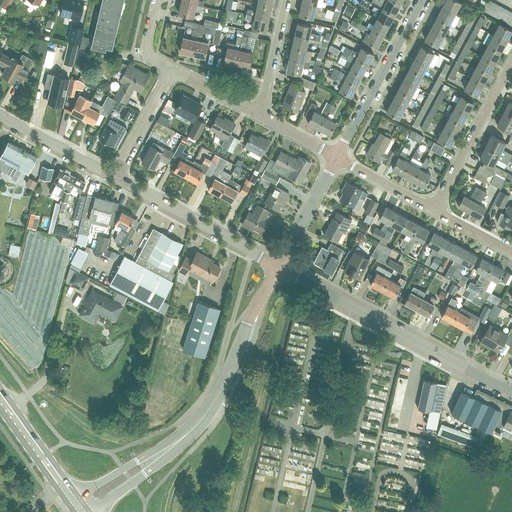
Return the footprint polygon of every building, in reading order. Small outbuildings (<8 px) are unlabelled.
[(3,0),(0,5),(8,10),(13,0),(3,0)] [(79,18),(84,1),(78,0),(63,0),(60,14),(79,18)] [(339,0),(335,10),(340,12),(344,2),(339,0)] [(395,15),(372,2),(371,3),(366,0),(365,0),(364,4),(381,13),(377,19),(390,25),(395,15)] [(379,0),(380,0),(379,0),(372,0),(372,2),(395,15),(401,4),(393,0),(379,0)] [(457,0),(445,0),(442,6),(456,13),(462,2),(457,0)] [(487,0),(483,9),(488,12),(494,2),(490,0),(487,0)] [(197,5),(182,2),(179,14),(194,17),(197,5)] [(316,5),(302,2),(299,15),(314,18),(316,5)] [(494,2),(488,12),(493,15),(499,5),(494,2)] [(122,8),(101,3),(98,17),(119,21),(122,8)] [(255,15),(269,18),(272,6),(258,3),(256,10),(248,8),(247,13),(255,15)] [(345,8),(343,13),(350,17),(354,10),(355,9),(347,5),(345,8)] [(504,8),(499,5),(493,15),(498,18),(504,8)] [(456,13),(442,6),(437,17),(450,24),(456,13)] [(504,8),(498,18),(504,21),(509,10),(504,8)] [(336,21),(340,12),(335,10),(332,19),(336,21)] [(473,23),(477,14),(472,12),(468,20),(473,23)] [(252,27),(266,31),(269,18),(255,15),(252,27)] [(476,25),(480,27),(485,18),(481,16),(476,25)] [(115,35),(119,21),(98,17),(95,30),(115,35)] [(450,24),(437,17),(431,28),(444,35),(450,24)] [(369,23),(368,26),(372,29),(384,36),(390,25),(377,19),(374,25),(369,23)] [(218,29),(220,23),(205,20),(204,25),(205,26),(218,29)] [(372,29),(366,26),(359,22),(359,23),(352,20),(350,24),(357,28),(357,27),(367,32),(363,39),(378,47),(384,36),(372,29)] [(468,20),(462,31),(467,33),(473,23),(468,20)] [(180,52),(193,55),(198,30),(200,25),(185,21),(184,27),(193,29),(191,39),(184,38),(180,52)] [(295,35),(309,38),(318,40),(319,34),(310,32),(312,26),(298,22),(295,35)] [(343,22),(339,28),(345,31),(348,25),(343,22)] [(494,35),(506,41),(511,30),(511,29),(500,23),(494,35)] [(72,25),(68,41),(80,44),(84,28),(72,25)] [(205,26),(204,25),(200,25),(198,30),(193,55),(205,58),(208,43),(202,41),(205,26)] [(480,27),(476,25),(470,36),(475,38),(480,27)] [(444,35),(431,28),(425,39),(438,46),(444,35)] [(212,43),(218,45),(222,30),(216,29),(212,43)] [(225,62),(237,65),(245,29),(244,29),(243,36),(237,35),(235,43),(227,41),(225,48),(228,48),(225,62)] [(245,29),(237,65),(250,67),(253,52),(245,51),(248,36),(258,38),(259,33),(245,29)] [(112,49),(115,35),(95,30),(92,44),(106,47),(112,49)] [(227,32),(222,30),(218,45),(224,46),(227,32)] [(457,41),(461,44),(467,33),(462,31),(457,41)] [(327,32),(323,41),(328,43),(332,34),(327,32)] [(292,47),(306,50),(309,38),(295,35),(292,47)] [(506,41),(494,35),(488,45),(501,52),(506,41)] [(83,36),(80,48),(86,50),(89,37),(83,36)] [(464,46),(469,49),(475,38),(470,36),(464,46)] [(36,41),(34,51),(42,53),(45,43),(36,41)] [(328,43),(323,41),(320,51),(324,53),(328,43)] [(461,44),(457,41),(451,51),(456,54),(461,44)] [(68,43),(65,53),(75,55),(77,45),(68,43)] [(44,65),(44,67),(51,68),(52,63),(57,65),(57,64),(61,47),(48,44),(44,62),(45,62),(44,65)] [(362,47),(358,54),(343,45),(341,50),(368,65),(374,54),(362,47)] [(488,45),(482,56),(495,63),(501,52),(488,45)] [(332,46),(330,51),(337,55),(340,51),(332,46)] [(421,46),(415,57),(428,64),(434,53),(421,46)] [(459,57),(463,60),(469,49),(464,46),(459,57)] [(292,47),(289,59),(304,62),(306,50),(292,47)] [(80,50),(77,62),(83,63),(86,51),(80,50)] [(354,62),(351,68),(363,75),(368,65),(341,50),(340,50),(343,52),(340,56),(347,60),(347,59),(354,62)] [(2,74),(14,81),(20,71),(25,74),(31,63),(32,59),(22,54),(18,61),(11,57),(11,58),(2,53),(0,57),(0,63),(6,67),(2,74)] [(314,64),(319,66),(323,56),(318,55),(314,64)] [(495,63),(482,56),(476,67),(489,73),(495,63)] [(423,75),(428,64),(415,57),(410,68),(423,75)] [(453,68),(457,70),(463,60),(459,57),(453,68)] [(304,62),(289,59),(287,71),(301,74),(302,67),(308,69),(309,64),(304,62)] [(118,71),(124,74),(121,80),(123,82),(115,97),(126,102),(134,87),(140,91),(148,76),(129,65),(123,62),(118,71)] [(443,67),(441,71),(446,73),(450,65),(445,63),(443,67)] [(314,64),(312,71),(320,74),(322,68),(319,66),(314,64)] [(471,77),(483,84),(489,73),(476,67),(471,77)] [(357,85),(363,75),(351,68),(345,79),(357,85)] [(404,79),(417,86),(423,75),(410,68),(404,79)] [(452,80),(457,70),(453,68),(448,77),(452,80)] [(34,70),(29,79),(34,82),(39,73),(34,70)] [(435,82),(440,84),(446,73),(441,71),(435,82)] [(332,72),(329,77),(342,84),(339,89),(351,96),(357,85),(345,79),(338,76),(339,75),(332,72)] [(48,74),(44,88),(51,90),(48,103),(62,107),(69,79),(48,74)] [(78,78),(72,77),(69,91),(74,92),(78,78)] [(313,88),(315,83),(300,77),(298,83),(313,88)] [(483,84),(471,77),(465,89),(477,95),(483,84)] [(411,96),(417,86),(404,79),(398,89),(411,96)] [(435,82),(429,92),(434,95),(440,84),(435,82)] [(108,83),(101,85),(102,92),(109,90),(108,83)] [(297,111),(305,91),(290,85),(283,105),(297,111)] [(398,89),(392,100),(406,107),(411,96),(398,89)] [(437,97),(441,100),(446,91),(442,89),(437,97)] [(424,103),(429,106),(434,95),(429,92),(424,103)] [(71,111),(82,118),(91,101),(78,93),(75,99),(77,100),(71,111)] [(107,96),(103,102),(111,107),(115,100),(107,96)] [(194,120),(202,105),(183,96),(176,110),(194,120)] [(455,107),(467,114),(473,102),(461,96),(455,107)] [(432,108),(436,110),(441,100),(437,97),(432,108)] [(400,118),(406,107),(392,100),(386,111),(400,118)] [(91,101),(82,118),(93,124),(99,112),(102,114),(105,108),(91,101)] [(511,102),(509,101),(503,113),(511,117),(511,102)] [(308,123),(319,128),(325,116),(328,111),(331,104),(326,102),(320,113),(314,110),(317,105),(311,102),(305,115),(311,117),(308,123)] [(424,103),(418,114),(423,116),(429,106),(424,103)] [(328,111),(332,113),(336,107),(331,104),(328,111)] [(450,104),(447,109),(453,112),(450,118),(462,124),(467,114),(455,107),(450,104)] [(126,108),(120,117),(126,120),(132,111),(126,108)] [(426,119),(430,121),(436,110),(432,108),(426,119)] [(71,124),(74,120),(65,113),(62,117),(71,124)] [(511,117),(503,113),(497,125),(510,131),(511,127),(511,117)] [(423,116),(418,114),(413,124),(417,126),(423,116)] [(215,135),(224,140),(221,146),(228,149),(235,136),(230,133),(235,123),(228,119),(227,121),(217,116),(211,128),(217,131),(215,135)] [(325,116),(319,128),(330,134),(336,122),(325,116)] [(462,124),(450,118),(444,128),(456,135),(462,124)] [(127,127),(126,127),(126,128),(111,119),(99,139),(115,148),(127,127)] [(197,139),(205,123),(198,119),(189,134),(197,139)] [(426,119),(421,128),(425,131),(430,121),(426,119)] [(456,135),(444,128),(438,140),(450,146),(456,135)] [(412,130),(408,137),(414,140),(417,133),(412,130)] [(371,147),(367,155),(378,161),(380,157),(384,160),(383,162),(389,165),(395,152),(390,149),(387,154),(383,152),(391,138),(381,133),(373,147),(371,147)] [(262,156),(270,141),(263,138),(262,140),(252,134),(245,146),(262,156)] [(492,135),(485,147),(499,154),(510,160),(511,155),(511,154),(502,149),(506,143),(492,135)] [(175,170),(186,176),(194,162),(186,158),(189,153),(183,150),(186,144),(181,141),(173,155),(180,159),(175,170)] [(28,174),(37,158),(8,142),(0,157),(7,160),(6,162),(17,168),(15,173),(19,175),(21,170),(28,174)] [(444,148),(434,142),(433,143),(431,147),(430,149),(441,155),(444,148)] [(167,163),(173,152),(159,145),(157,149),(151,146),(142,162),(154,169),(160,159),(167,163)] [(393,168),(404,174),(416,152),(415,152),(409,163),(404,160),(407,154),(405,154),(408,148),(404,146),(398,157),(399,157),(393,168)] [(499,154),(485,147),(480,158),(494,165),(497,159),(507,164),(510,160),(499,154)] [(279,171),(289,177),(300,183),(311,162),(300,156),(298,160),(281,151),(275,162),(270,160),(265,168),(277,175),(279,171)] [(404,174),(414,180),(426,157),(423,163),(416,159),(419,154),(416,152),(404,174)] [(209,189),(220,195),(229,178),(232,174),(223,169),(228,160),(221,156),(217,163),(210,175),(212,177),(212,176),(215,178),(209,189)] [(202,171),(210,175),(217,163),(205,157),(201,165),(194,161),(194,162),(186,176),(197,182),(202,171)] [(426,157),(414,180),(424,186),(431,174),(424,171),(430,159),(426,157)] [(262,170),(267,160),(262,158),(257,167),(262,170)] [(480,165),(477,171),(487,177),(491,171),(480,165)] [(39,178),(43,179),(50,181),(53,169),(42,166),(39,178)] [(237,166),(234,172),(239,175),(242,169),(237,166)] [(505,178),(507,172),(495,166),(493,171),(505,178)] [(265,168),(261,176),(264,178),(275,184),(278,179),(280,176),(277,175),(265,168)] [(66,185),(71,175),(60,169),(52,184),(49,190),(61,196),(64,190),(65,191),(66,189),(64,188),(66,185)] [(487,177),(477,171),(474,177),(484,183),(487,177)] [(235,182),(229,178),(220,195),(231,201),(237,190),(245,194),(252,182),(255,183),(259,177),(250,172),(243,185),(236,181),(235,182)] [(505,180),(495,174),(490,183),(501,188),(505,180)] [(70,192),(72,188),(80,193),(86,183),(71,175),(66,185),(64,188),(66,189),(65,191),(70,192)] [(33,188),(36,182),(30,179),(26,184),(33,188)] [(347,182),(343,189),(345,190),(340,200),(359,209),(367,193),(362,191),(363,190),(347,182)] [(285,201),(289,194),(274,185),(265,202),(278,209),(283,199),(285,201)] [(458,206),(469,212),(481,190),(476,187),(470,198),(464,195),(458,206)] [(486,192),(481,190),(469,212),(480,218),(486,207),(480,204),(486,192)] [(67,202),(70,193),(63,191),(61,200),(67,202)] [(503,207),(509,196),(502,192),(496,203),(503,207)] [(81,219),(86,197),(80,195),(75,217),(81,219)] [(113,201),(96,197),(95,197),(88,195),(78,233),(88,235),(92,220),(107,224),(113,225),(118,203),(113,202),(113,201)] [(372,215),(379,202),(372,199),(366,211),(372,215)] [(264,220),(269,211),(258,205),(253,214),(249,211),(243,224),(249,228),(250,226),(262,232),(268,222),(264,220)] [(384,236),(385,236),(397,212),(386,206),(380,218),(386,221),(383,227),(382,226),(381,230),(376,227),(372,234),(382,240),(384,236)] [(511,207),(509,206),(505,214),(501,212),(497,221),(500,223),(500,224),(509,229),(511,225),(511,207)] [(126,247),(129,241),(135,231),(129,227),(134,218),(122,211),(115,222),(114,228),(119,231),(114,240),(117,241),(126,247)] [(345,233),(352,220),(338,212),(334,218),(333,217),(324,234),(337,241),(342,231),(345,233)] [(397,212),(385,236),(390,238),(393,232),(392,231),(395,226),(401,230),(408,218),(397,212)] [(31,215),(28,227),(37,229),(40,217),(31,215)] [(403,238),(400,244),(406,247),(418,224),(408,218),(401,230),(407,232),(404,238),(403,238)] [(361,224),(358,230),(365,233),(368,228),(361,224)] [(406,247),(403,252),(408,254),(417,238),(422,241),(429,229),(418,224),(406,247)] [(171,282),(175,274),(173,273),(177,265),(173,263),(183,244),(162,233),(161,234),(154,230),(136,262),(125,256),(110,284),(159,310),(163,301),(173,283),(171,282)] [(425,263),(430,266),(445,238),(434,232),(428,244),(433,247),(425,263)] [(86,246),(88,236),(79,234),(77,244),(86,246)] [(358,235),(356,238),(357,241),(360,243),(364,242),(365,239),(365,236),(362,234),(358,235)] [(63,237),(61,243),(72,246),(73,240),(63,237)] [(444,253),(449,256),(456,244),(445,238),(430,266),(435,268),(444,253)] [(98,240),(96,249),(106,252),(109,242),(98,240)] [(371,255),(377,258),(385,244),(379,241),(378,242),(377,243),(376,246),(371,255)] [(338,259),(343,249),(331,243),(327,250),(322,247),(314,262),(325,268),(325,269),(332,273),(339,260),(338,259)] [(10,244),(8,255),(18,257),(21,246),(10,244)] [(385,244),(377,258),(384,262),(392,248),(385,244)] [(450,279),(452,276),(466,249),(456,244),(449,256),(456,259),(453,264),(452,264),(445,277),(450,279)] [(87,253),(78,248),(71,262),(80,267),(87,253)] [(477,255),(466,249),(452,276),(457,278),(465,264),(471,267),(477,255)] [(108,250),(106,256),(113,259),(115,253),(108,250)] [(189,268),(212,281),(220,267),(208,260),(209,258),(197,252),(192,260),(186,257),(179,270),(186,274),(189,268)] [(360,278),(370,260),(356,252),(345,271),(360,278)] [(467,289),(470,290),(475,293),(477,294),(493,264),(482,258),(476,270),(482,273),(476,284),(471,282),(467,289)] [(386,265),(394,268),(397,263),(389,259),(386,265)] [(0,279),(2,280),(5,278),(8,275),(9,271),(8,268),(5,265),(2,263),(0,262),(0,279)] [(397,263),(394,268),(401,272),(404,267),(397,263)] [(493,264),(477,294),(487,299),(490,293),(485,290),(492,278),(497,281),(503,270),(493,264)] [(371,284),(383,291),(390,278),(393,273),(378,265),(375,271),(378,272),(371,284)] [(419,265),(411,280),(416,283),(419,277),(420,278),(425,268),(419,265)] [(89,277),(75,270),(68,283),(82,290),(89,277)] [(434,270),(428,275),(440,287),(446,282),(434,270)] [(511,277),(511,274),(507,272),(502,280),(509,284),(511,277)] [(463,287),(468,278),(463,275),(458,284),(463,287)] [(390,278),(383,291),(395,297),(401,286),(403,286),(406,280),(400,277),(397,282),(390,278)] [(453,283),(448,292),(454,295),(459,286),(453,283)] [(405,303),(416,309),(422,298),(415,294),(418,289),(414,287),(411,292),(411,291),(405,303)] [(470,290),(466,297),(471,299),(475,293),(470,290)] [(93,291),(81,314),(91,319),(96,309),(115,320),(122,306),(93,291)] [(126,297),(117,292),(114,298),(123,303),(126,297)] [(440,292),(437,297),(443,300),(446,295),(440,292)] [(67,304),(74,307),(78,295),(72,293),(67,304)] [(429,302),(422,298),(416,309),(428,315),(434,304),(436,299),(431,297),(429,302)] [(502,302),(500,306),(505,309),(507,305),(510,300),(505,298),(502,302)] [(441,316),(453,323),(459,311),(451,307),(454,302),(451,300),(448,305),(441,316)] [(163,301),(159,310),(164,313),(169,304),(163,301)] [(204,357),(220,309),(198,302),(182,350),(204,357)] [(483,322),(491,308),(485,305),(478,319),(483,322)] [(477,321),(459,311),(453,323),(471,333),(477,321)] [(504,342),(510,346),(511,341),(511,326),(507,335),(490,325),(480,342),(485,345),(486,344),(498,351),(504,342)] [(420,395),(417,408),(440,413),(446,384),(433,381),(433,382),(424,380),(423,386),(426,387),(425,391),(423,396),(420,395)] [(499,435),(504,426),(503,426),(511,407),(477,391),(474,398),(462,392),(451,414),(491,433),(491,431),(499,435)] [(511,407),(503,426),(504,426),(511,430),(511,407)] [(437,421),(432,433),(467,447),(472,435),(437,421)]
